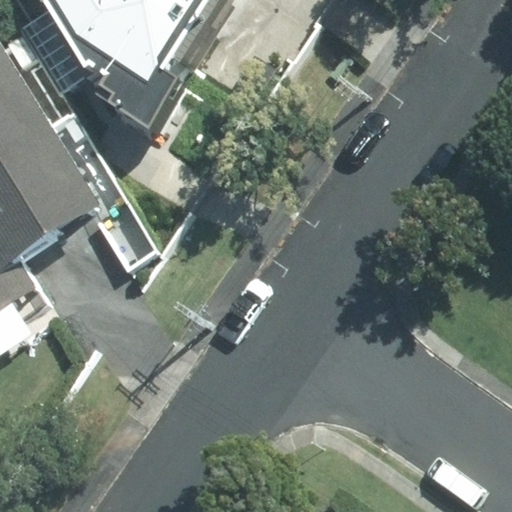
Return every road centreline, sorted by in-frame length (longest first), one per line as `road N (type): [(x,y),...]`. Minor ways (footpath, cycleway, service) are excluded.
road 1 (residential): [(287,313),(509,0)]
road 2 (residential): [(287,313),(511,471)]
road 3 (residential): [(149,511),(287,313)]
